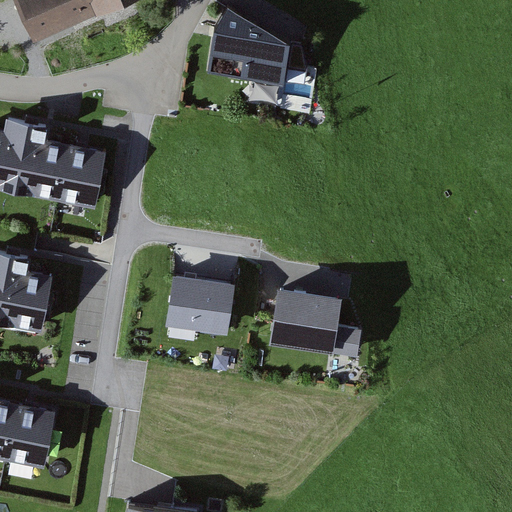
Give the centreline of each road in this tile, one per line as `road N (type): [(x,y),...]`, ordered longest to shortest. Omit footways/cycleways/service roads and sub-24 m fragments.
road 1 (residential): [(149,65),(107,382)]
road 2 (residential): [(149,65),(64,88),(0,84)]
